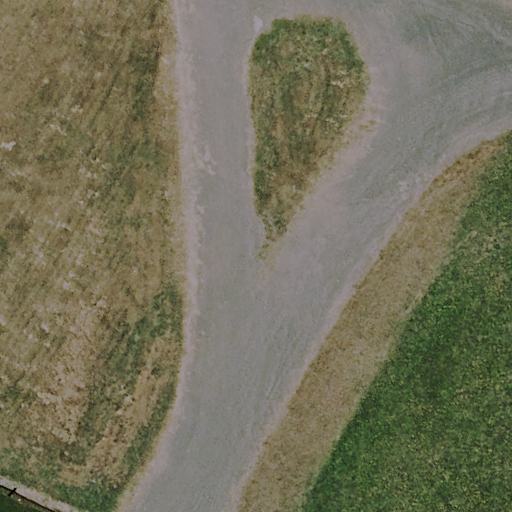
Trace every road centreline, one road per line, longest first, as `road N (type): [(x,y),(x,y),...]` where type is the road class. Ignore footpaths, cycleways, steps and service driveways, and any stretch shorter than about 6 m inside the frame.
road 1 (track): [(167,511),(262,333),(364,85),(296,0)]
road 2 (track): [(511,61),(364,85)]
